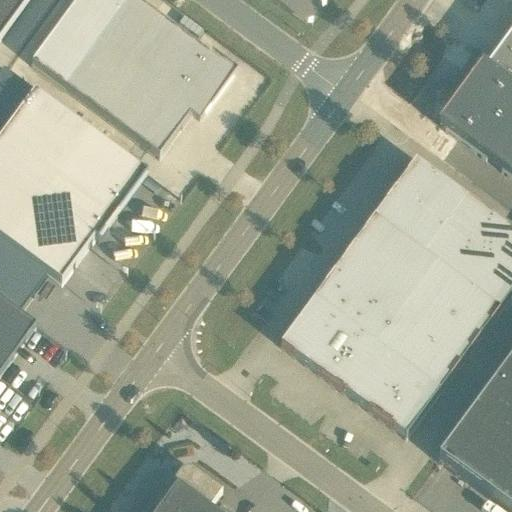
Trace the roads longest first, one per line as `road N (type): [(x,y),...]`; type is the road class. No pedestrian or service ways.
road 1 (tertiary): [(154,352),(343,94)]
road 2 (unclassified): [(371,511),(154,352)]
road 3 (tertiary): [(36,511),(154,352)]
road 4 (unclassified): [(343,94),(215,0)]
